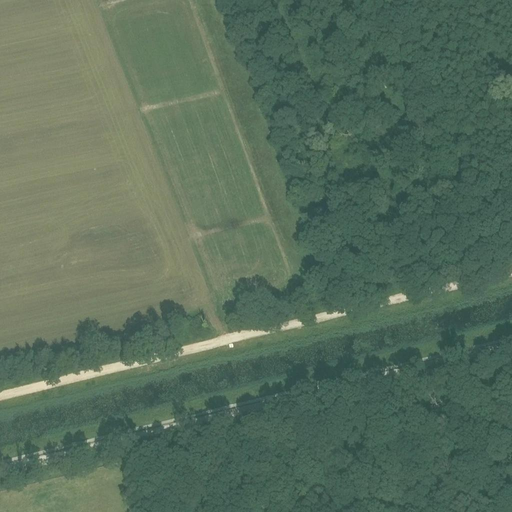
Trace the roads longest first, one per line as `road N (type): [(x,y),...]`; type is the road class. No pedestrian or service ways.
road 1 (track): [(511,272),(0,399)]
road 2 (unclassified): [(0,471),(511,345)]
